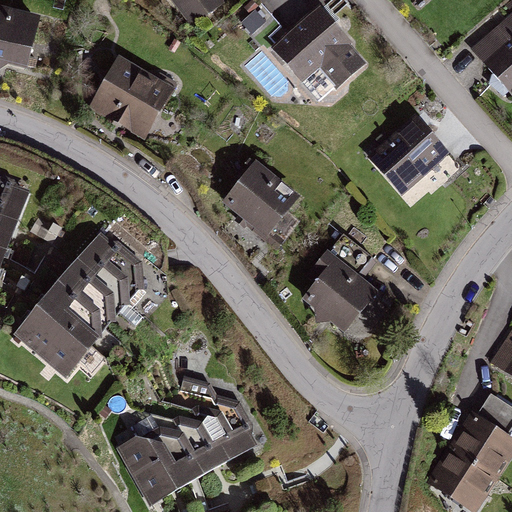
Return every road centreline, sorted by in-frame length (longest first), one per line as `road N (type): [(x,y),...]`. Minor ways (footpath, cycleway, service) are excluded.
road 1 (residential): [(391,435),(303,375),(176,219),(86,152),(0,120)]
road 2 (residential): [(391,435),(453,301),(511,228)]
